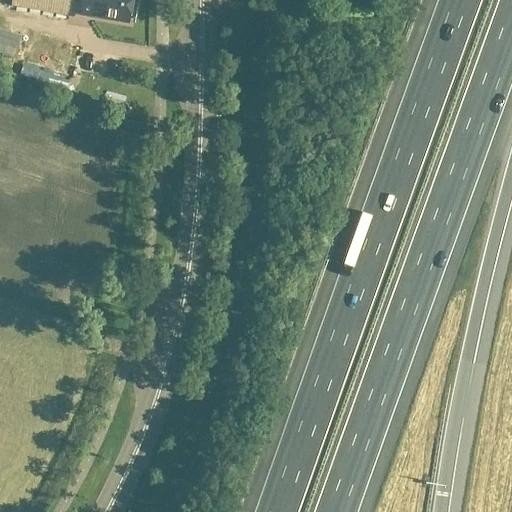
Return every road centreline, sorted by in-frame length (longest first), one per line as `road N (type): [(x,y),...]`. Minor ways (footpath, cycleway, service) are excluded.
road 1 (motorway): [(461,0),(282,511)]
road 2 (primary): [(106,511),(137,446),(179,311),(192,222),(200,0)]
road 3 (motorway): [(341,511),(511,29)]
road 4 (motorway): [(441,511),(511,174)]
